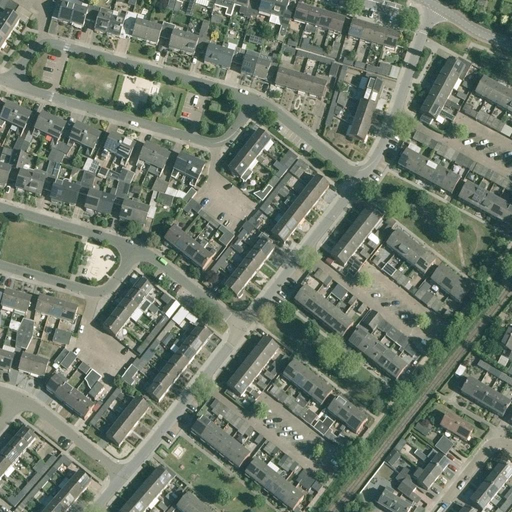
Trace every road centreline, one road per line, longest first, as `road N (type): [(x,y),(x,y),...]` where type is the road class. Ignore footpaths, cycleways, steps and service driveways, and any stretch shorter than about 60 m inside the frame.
road 1 (residential): [(255,104),(45,44)]
road 2 (residential): [(216,144),(14,86)]
road 3 (residential): [(138,248),(0,207)]
road 4 (residential): [(241,328),(138,248)]
road 5 (residential): [(360,179),(255,104)]
road 6 (residential): [(245,416),(268,402),(327,448),(312,468)]
road 7 (residential): [(122,479),(21,403)]
road 8 (residential): [(122,479),(201,381)]
road 9 (residential): [(351,284),(372,274),(433,318),(417,339)]
